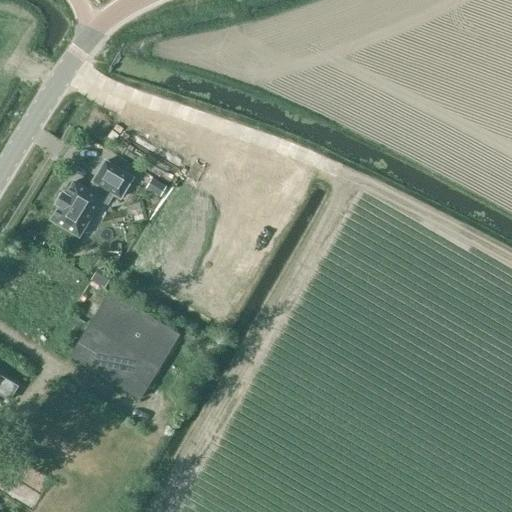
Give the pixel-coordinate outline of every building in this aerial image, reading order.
[(59,207),(51,220),(78,237),(100,201),(107,205),(114,193),(120,197),(132,178),(105,162),(93,181),(95,182),(89,192),(73,183),(65,196),(62,194),(55,205),(59,207)] [(146,189),(159,197),(166,187),(152,178),(146,189)] [(200,216),(180,244),(199,258),(220,230),(200,216)] [(109,292),(69,357),(140,401),(180,336),(109,292)] [(18,387),(8,380),(2,377),(2,376),(0,374),(0,395),(9,401),(18,387)]
